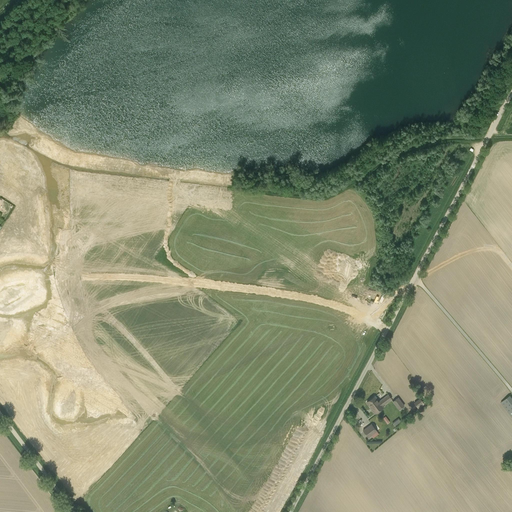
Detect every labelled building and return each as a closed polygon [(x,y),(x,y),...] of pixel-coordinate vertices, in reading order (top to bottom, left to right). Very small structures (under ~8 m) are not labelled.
[(388,394),(378,401),(375,396),(367,402),(371,408),(370,408),(375,414),(384,407),(383,406),(392,399),(388,394)] [(511,416),(511,397),(510,395),(501,402),(511,416)] [(398,397),(392,401),(399,410),(404,405),(398,397)] [(420,398),(414,403),(418,408),(424,404),(420,398)] [(395,426),(401,421),(398,418),(392,423),(395,426)] [(368,441),(378,433),(371,424),(363,430),(368,437),(366,439),(368,441)]
